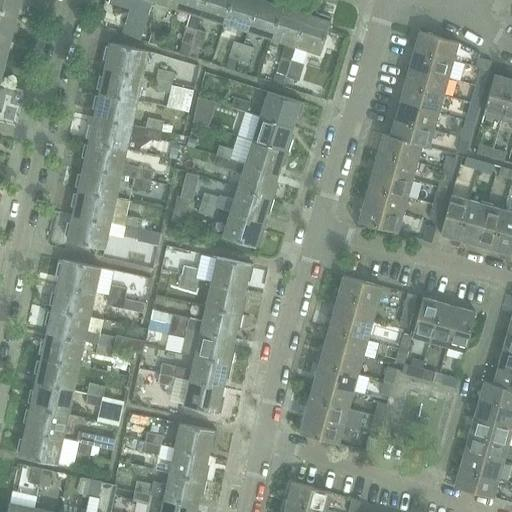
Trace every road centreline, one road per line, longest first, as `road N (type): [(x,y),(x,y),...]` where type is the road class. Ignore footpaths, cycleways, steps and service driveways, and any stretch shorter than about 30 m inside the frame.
road 1 (residential): [(0,349),(76,0)]
road 2 (residential): [(320,227),(392,0)]
road 3 (residential): [(261,448),(320,227)]
road 4 (residential): [(505,281),(485,352),(462,387),(434,496)]
road 5 (residential): [(505,281),(320,227)]
road 6 (residential): [(434,496),(261,448)]
